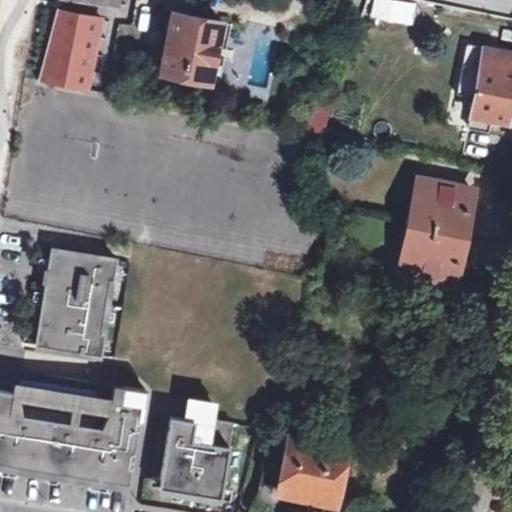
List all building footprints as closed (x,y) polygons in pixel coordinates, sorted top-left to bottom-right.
[(370,0),(368,18),(410,24),(414,1),(405,0),(370,0)] [(88,91),(103,16),(51,6),(36,81),(88,91)] [(225,22),(176,12),(164,71),(213,81),(225,22)] [(511,53),(487,49),(475,115),(511,121),(511,115),(511,53)] [(511,174),(503,172),(498,202),(511,205),(511,174)] [(476,191),(423,181),(404,270),(457,281),(462,260),(472,213),(476,191)] [(117,257),(52,248),(44,297),(37,347),(103,357),(106,332),(101,332),(110,281),(115,281),(117,257)] [(14,391),(0,388),(0,460),(60,471),(129,482),(141,403),(143,404),(145,391),(113,386),(110,408),(94,405),(96,392),(21,380),(19,399),(13,398),(14,391)] [(191,420),(172,417),(159,487),(220,496),(234,422),(211,419),(213,403),(195,400),(191,420)] [(349,449),(293,438),(287,468),(269,465),(262,493),(281,497),(284,490),(337,502),(349,449)]
